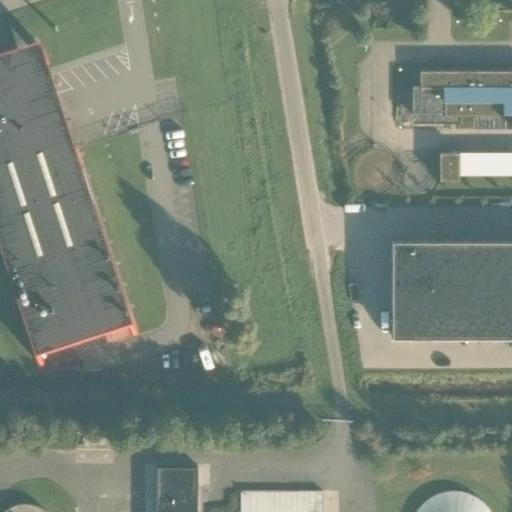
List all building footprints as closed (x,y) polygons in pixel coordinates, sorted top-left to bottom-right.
[(130,319),(55,91),(28,100),(15,61),(0,66),(0,242),(35,350),(130,319)] [(511,69),(419,69),(419,87),(444,87),(444,115),(511,115),(511,125),(511,69)] [(458,179),(458,151),(439,151),(439,179),(458,179)] [(511,239),(392,239),(392,336),(511,336),(511,239)] [(197,511),(199,467),(159,466),(158,511),(197,511)] [(242,489),(242,511),(324,511),(325,488),(242,489)] [(455,491),(452,491),(445,492),(441,493),(438,494),(433,496),(430,499),(426,501),(422,505),(419,509),(417,511),(492,511),(489,508),(486,503),(481,500),(477,497),(472,494),(469,493),(466,492),(463,491),(455,491)]
